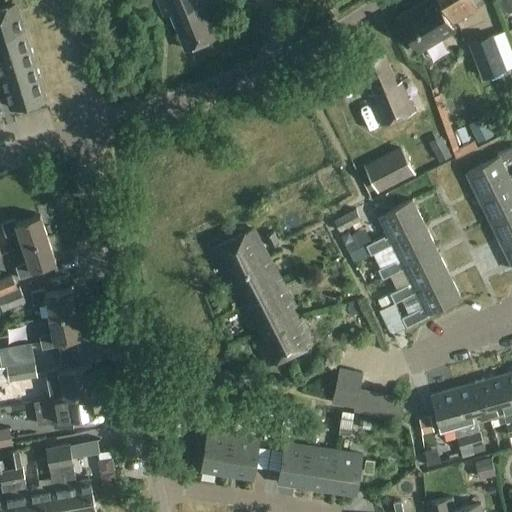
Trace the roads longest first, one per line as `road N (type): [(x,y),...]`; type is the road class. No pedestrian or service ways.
road 1 (unclassified): [(155,494),(89,130)]
road 2 (tertiary): [(89,130),(290,56),(387,0)]
road 3 (residential): [(155,494),(176,485),(335,511)]
road 4 (residential): [(346,357),(400,366),(511,307)]
road 5 (unclassified): [(89,130),(56,0)]
